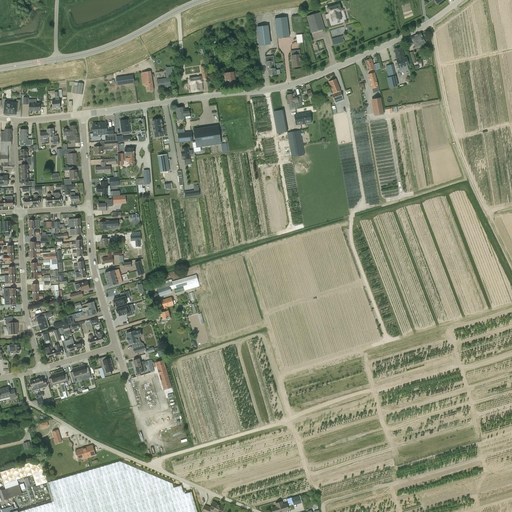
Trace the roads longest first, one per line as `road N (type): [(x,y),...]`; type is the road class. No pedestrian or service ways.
road 1 (residential): [(82,114),(292,84),(408,36),(460,0)]
road 2 (unclassified): [(248,511),(29,403),(20,375)]
road 3 (tertiary): [(0,68),(113,45),(203,0)]
road 4 (unknown): [(426,25),(447,118),(485,215)]
road 5 (residential): [(40,369),(25,316),(19,212)]
road 6 (residential): [(116,347),(87,208)]
road 7 (track): [(276,424),(152,467)]
